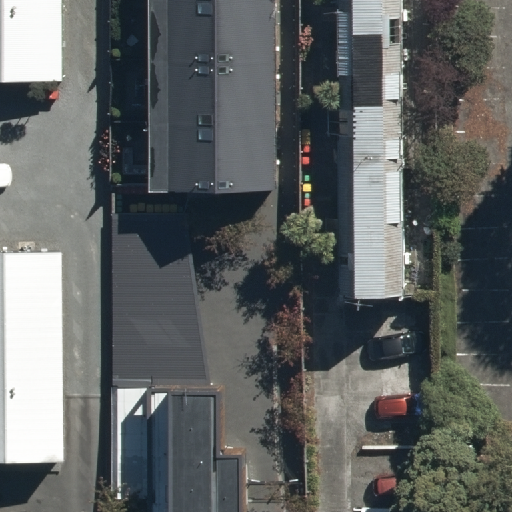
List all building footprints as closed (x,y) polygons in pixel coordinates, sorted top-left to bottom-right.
[(66,0),(0,0),(0,74),(66,74),(66,0)] [(152,0),(153,185),(284,184),(283,0),(152,0)] [(401,0),(339,0),(340,294),(402,294),(401,0)] [(0,246),(0,453),(60,453),(60,246),(0,246)] [(224,378),(116,379),(117,493),(153,493),(154,511),(244,511),(244,440),(224,440),(224,378)]
